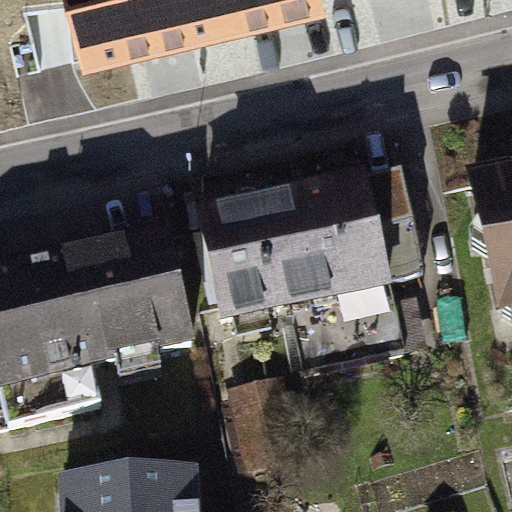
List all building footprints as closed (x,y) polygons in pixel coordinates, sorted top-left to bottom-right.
[(76,0),(88,49),(302,0),(76,0)] [(511,178),(475,187),(502,310),(511,307),(511,178)] [(404,179),(204,225),(227,325),(294,310),(309,377),(407,355),(391,285),(427,277),(404,179)] [(173,240),(0,279),(0,370),(7,402),(0,403),(0,433),(105,410),(96,369),(197,346),(173,240)] [(275,393),(235,402),(250,467),(290,458),(275,393)] [(104,511),(201,511),(200,483),(103,488),(104,511)]
